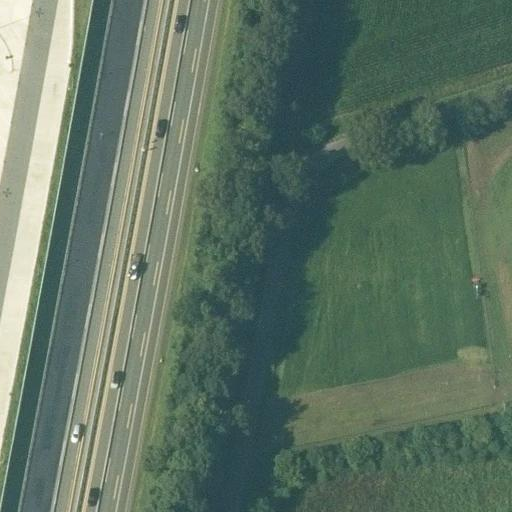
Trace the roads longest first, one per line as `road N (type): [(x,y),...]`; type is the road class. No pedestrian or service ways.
road 1 (unclassified): [(235,511),(291,206),(312,166),(344,145),(511,93)]
road 2 (motorway): [(99,511),(193,0)]
road 3 (motorway): [(141,0),(47,511)]
